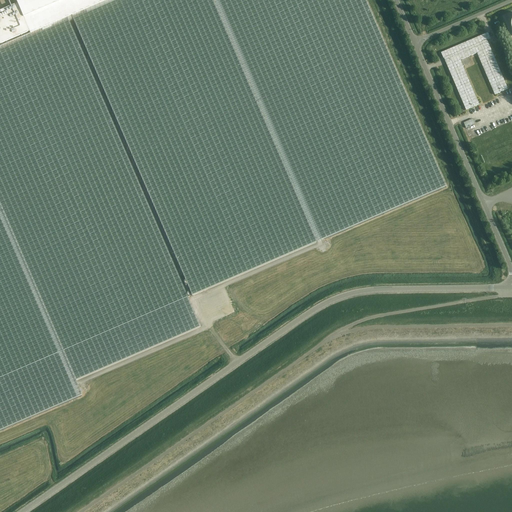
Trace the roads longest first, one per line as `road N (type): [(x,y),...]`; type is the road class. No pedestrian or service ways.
road 1 (unclassified): [(24,511),(340,296),(511,287)]
road 2 (unclassified): [(511,273),(414,42)]
